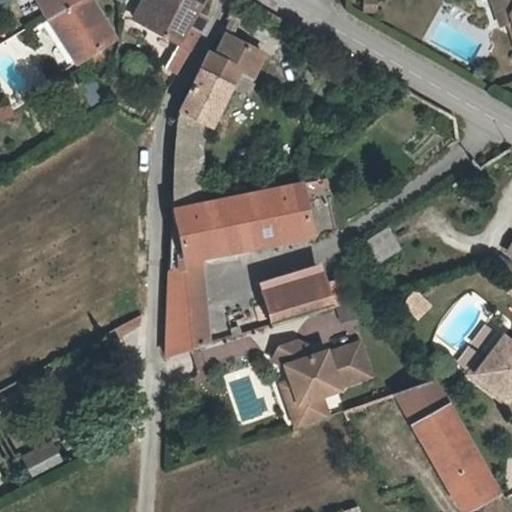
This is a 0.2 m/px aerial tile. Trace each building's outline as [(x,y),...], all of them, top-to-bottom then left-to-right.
[(54,22),(40,0),(16,0),(36,32),(54,22)] [(80,61),(118,38),(91,0),(40,0),(54,22),(63,37),(72,50),(80,61)] [(139,0),(129,19),(175,47),(187,53),(195,39),(199,30),(203,22),(192,16),(198,0),(167,0),(167,2),(163,0),(160,0),(159,2),(156,0),(139,0)] [(511,0),(492,0),(495,6),(511,14),(511,20),(508,22),(511,34),(511,0)] [(501,24),(508,22),(511,20),(511,14),(495,6),(501,24)] [(211,53),(179,122),(202,133),(207,123),(212,126),(234,82),(236,84),(237,86),(238,87),(240,88),(243,89),(245,88),(248,88),(250,85),(252,83),(252,78),(251,77),(250,75),(250,72),(255,60),(258,52),(247,46),(229,35),(218,56),(211,53)] [(172,78),(187,53),(175,47),(163,71),(172,78)] [(258,52),(255,60),(250,72),(250,75),(251,77),(252,78),(258,66),(264,55),(258,52)] [(87,104),(102,99),(95,79),(80,85),(87,104)] [(202,133),(179,122),(178,149),(176,207),(203,200),(212,126),(207,123),(202,133)] [(167,357),(210,344),(201,257),(313,233),(302,183),(175,211),(181,232),(176,234),(173,277),(170,320),(167,357)] [(375,264),(400,246),(386,225),(360,242),(375,264)] [(270,325),(331,306),(324,285),(323,281),(263,302),(270,325)] [(324,285),(331,306),(342,303),(335,282),(324,285)] [(141,313),(115,327),(119,336),(141,324),(141,313)] [(488,355),(472,377),(504,401),(511,397),(511,343),(502,336),(488,355)] [(298,403),(288,406),(295,428),(321,419),(313,398),(340,389),(339,387),(371,375),(360,342),(327,352),(326,350),(312,355),(309,346),(298,340),(278,347),(272,359),(285,367),(290,381),(298,403)] [(472,377),(488,355),(482,350),(466,372),(472,377)] [(398,392),(414,422),(449,403),(435,379),(398,392)] [(280,384),(288,406),(298,403),(290,381),(280,384)] [(449,403),(414,422),(461,511),(498,491),(449,403)] [(29,477),(62,462),(52,440),(19,455),(29,477)]
